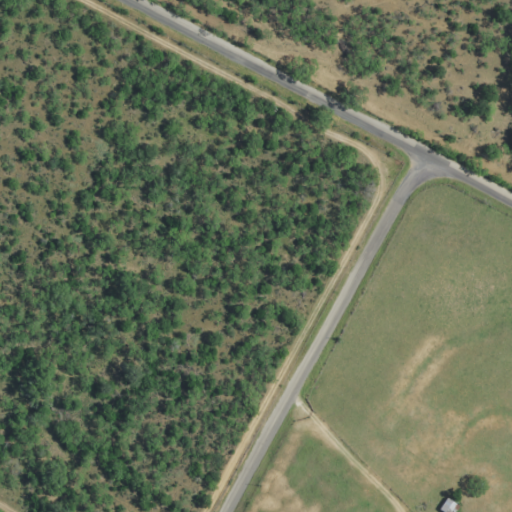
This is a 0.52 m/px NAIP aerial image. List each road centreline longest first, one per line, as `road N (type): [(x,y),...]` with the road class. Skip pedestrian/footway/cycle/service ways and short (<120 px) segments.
road 1 (residential): [(511,196),(412,155),(124,0)]
road 2 (residential): [(221,511),(412,155)]
